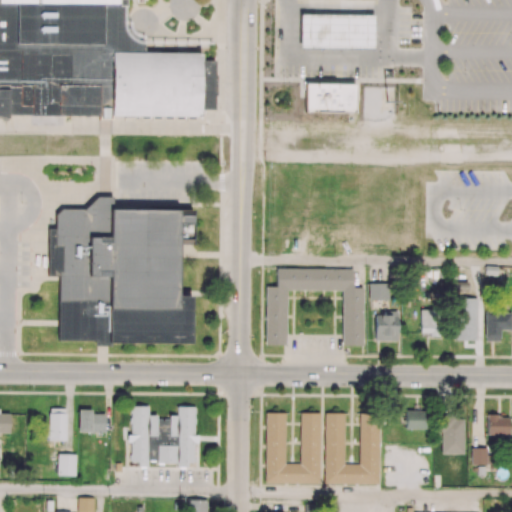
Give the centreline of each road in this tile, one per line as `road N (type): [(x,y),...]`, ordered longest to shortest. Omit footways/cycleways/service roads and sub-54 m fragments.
road 1 (tertiary): [(511,375),(239,373)]
road 2 (tertiary): [(243,127),(239,373)]
road 3 (tertiary): [(239,373),(0,371)]
road 4 (tertiary): [(239,373),(237,511)]
road 5 (tertiary): [(243,0),(243,127)]
